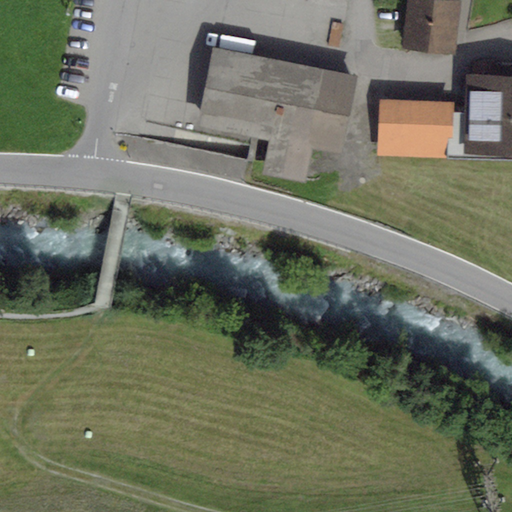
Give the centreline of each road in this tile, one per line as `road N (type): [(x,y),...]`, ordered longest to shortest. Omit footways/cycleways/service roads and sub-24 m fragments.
road 1 (tertiary): [(92,173),(268,206),(511,301)]
road 2 (track): [(220,511),(52,464),(20,434),(23,417),(99,330),(101,306)]
road 3 (residential): [(121,0),(92,173)]
